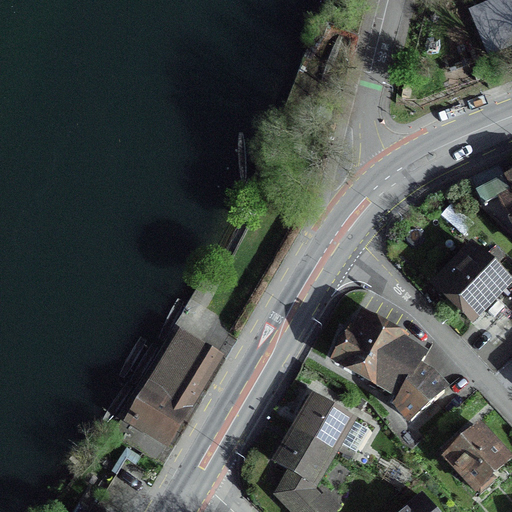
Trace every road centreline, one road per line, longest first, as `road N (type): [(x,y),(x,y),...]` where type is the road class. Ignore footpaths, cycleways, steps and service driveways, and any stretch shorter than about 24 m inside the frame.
road 1 (primary): [(194,479),(344,230)]
road 2 (residential): [(344,230),(511,413)]
road 3 (residential): [(396,0),(370,107),(395,177)]
road 4 (primary): [(511,117),(395,177)]
